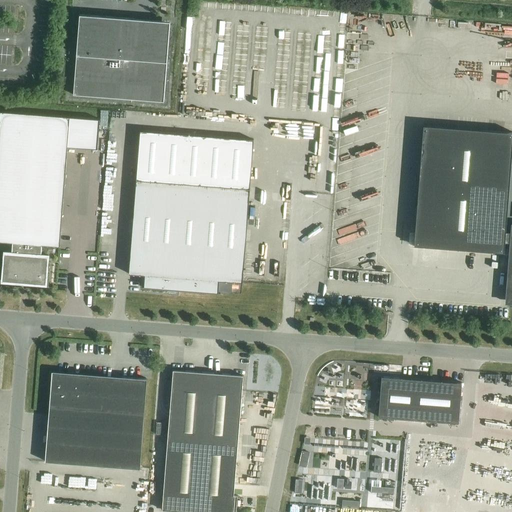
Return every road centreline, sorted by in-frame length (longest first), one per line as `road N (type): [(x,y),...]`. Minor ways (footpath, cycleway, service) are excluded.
road 1 (unknown): [(283,339),(295,162),(288,150),(141,127),(127,134),(122,153),(115,326)]
road 2 (unknown): [(398,290),(421,0)]
road 3 (residential): [(307,341),(25,319)]
road 4 (residential): [(307,341),(511,357)]
road 5 (residential): [(25,319),(10,511)]
road 6 (residential): [(271,511),(307,341)]
road 7 (unknown): [(398,290),(487,297),(491,251)]
